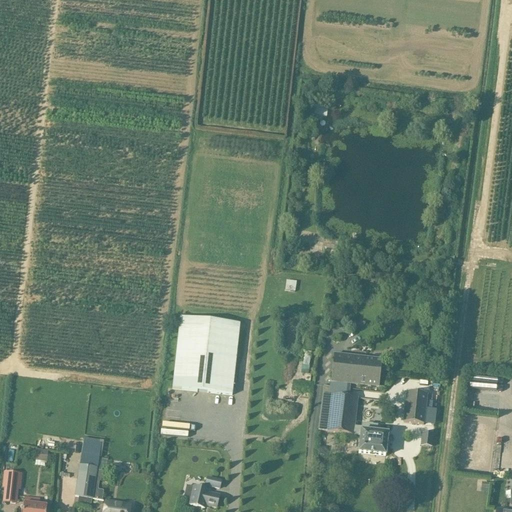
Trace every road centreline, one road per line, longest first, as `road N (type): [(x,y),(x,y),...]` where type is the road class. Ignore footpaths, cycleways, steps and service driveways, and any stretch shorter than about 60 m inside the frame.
road 1 (track): [(439,511),(511,8)]
road 2 (track): [(54,0),(11,370)]
